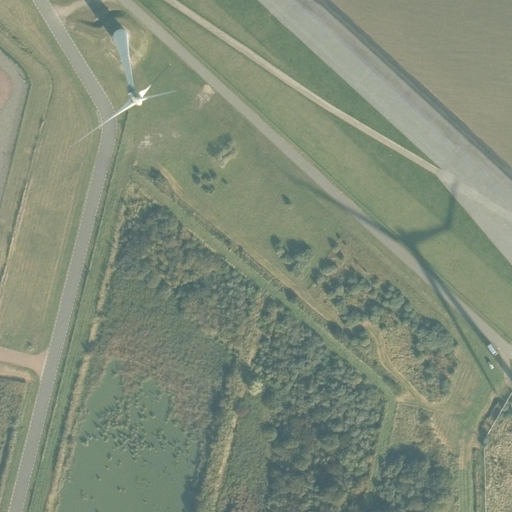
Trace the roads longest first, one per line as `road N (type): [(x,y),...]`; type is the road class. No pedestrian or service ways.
road 1 (unclassified): [(14,511),(109,132),(104,108),(40,0)]
road 2 (track): [(39,511),(125,166),(208,77)]
road 3 (track): [(363,511),(391,393),(125,166)]
road 4 (track): [(204,511),(263,284)]
road 5 (track): [(463,511),(463,438),(472,407),(511,358)]
